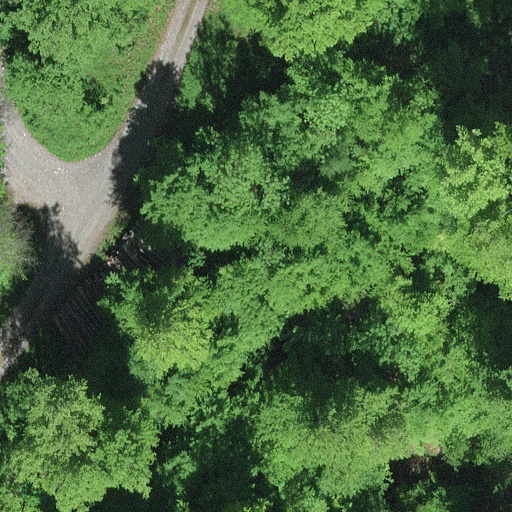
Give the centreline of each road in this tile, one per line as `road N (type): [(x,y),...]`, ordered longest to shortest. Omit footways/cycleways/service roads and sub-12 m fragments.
road 1 (track): [(208,0),(140,156),(0,364)]
road 2 (track): [(86,239),(0,122)]
